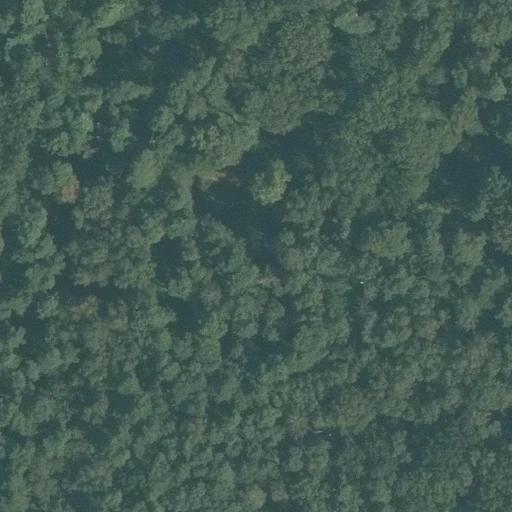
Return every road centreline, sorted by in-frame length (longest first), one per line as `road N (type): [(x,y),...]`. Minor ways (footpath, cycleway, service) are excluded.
road 1 (track): [(296,511),(366,208),(511,232)]
road 2 (track): [(0,129),(366,208)]
road 3 (track): [(420,0),(366,208)]
